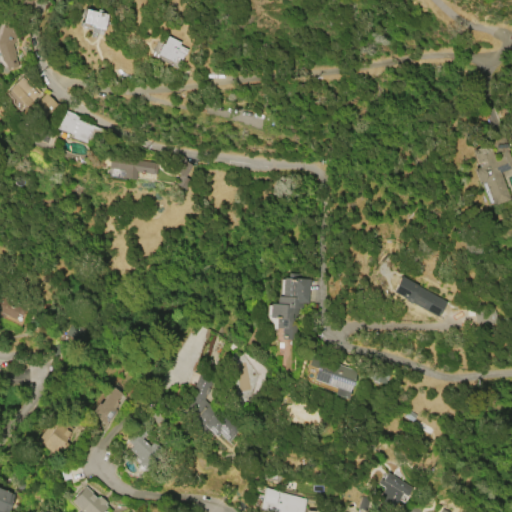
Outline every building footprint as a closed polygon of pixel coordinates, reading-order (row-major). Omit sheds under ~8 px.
[(92,25),(81,22),(83,12),(79,11),(80,8),(106,14),(102,29),(92,27),(92,25)] [(13,44),(18,66),(5,69),(3,61),(0,61),(0,30),(2,25),(4,26),(7,18),(20,23),(13,44)] [(177,64),(156,54),(162,43),(164,44),(167,36),(179,42),(176,48),(171,46),(170,48),(182,54),(177,64)] [(20,77),(38,94),(24,107),(7,90),(20,77)] [(32,107),(44,93),(56,104),(44,118),(32,107)] [(64,110),(78,116),(75,122),(91,128),(86,140),(85,140),(83,144),(69,138),(71,135),(56,129),(64,110)] [(51,145),(33,139),(37,128),(55,135),(51,145)] [(491,205),(482,182),(477,184),(472,169),(477,167),(471,150),(489,144),(494,158),(496,157),(490,141),(502,137),(511,164),(511,167),(498,172),(508,199),(491,205)] [(156,174),(135,171),(134,180),(123,178),(124,170),(108,168),(110,155),(158,162),(156,174)] [(443,308),(447,311),(441,322),(434,318),(435,316),(412,303),(411,304),(392,293),(393,291),(391,290),(400,275),(447,302),(443,308)] [(309,279),(307,309),(296,308),(294,340),(281,339),(282,329),(275,329),(276,318),(268,318),(269,304),(275,304),(276,296),(281,296),(283,277),(309,279)] [(19,316),(16,314),(13,320),(3,314),(1,319),(0,318),(0,295),(24,307),(19,316)] [(224,340),(213,338),(210,362),(220,363),(224,340)] [(312,354),(356,371),(345,399),(333,394),(335,388),(313,380),(317,369),(307,366),(312,354)] [(238,427),(225,442),(216,434),(214,437),(207,431),(206,432),(182,411),(198,374),(210,379),(201,400),(217,417),(221,412),(238,427)] [(99,404),(111,387),(122,395),(112,408),(115,409),(106,421),(92,410),(97,403),(99,404)] [(36,441),(53,417),(63,424),(65,421),(74,428),(65,441),(70,445),(61,458),(47,447),(47,448),(36,441)] [(131,447),(126,442),(140,427),(148,435),(143,440),(149,445),(155,439),(167,450),(145,472),(136,464),(140,460),(128,449),(131,447)] [(387,473),(411,489),(406,497),(401,494),(391,509),(375,499),(383,487),(377,484),(380,479),(382,480),(387,473)] [(84,486),(97,498),(98,497),(105,503),(104,505),(106,507),(101,511),(79,511),(69,502),(84,486)] [(304,499),(300,511),(270,511),(257,508),(259,501),(260,501),(264,488),(304,499)] [(7,511),(0,511),(0,489),(14,495),(7,511)]
